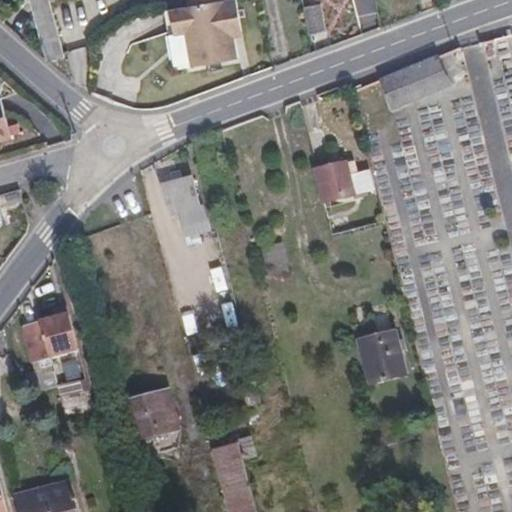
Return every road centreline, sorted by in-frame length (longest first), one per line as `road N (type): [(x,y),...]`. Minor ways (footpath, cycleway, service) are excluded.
road 1 (tertiary): [(117,145),(511,1)]
road 2 (tertiary): [(0,301),(117,145)]
road 3 (residential): [(117,145),(0,40)]
road 4 (residential): [(0,180),(117,145)]
